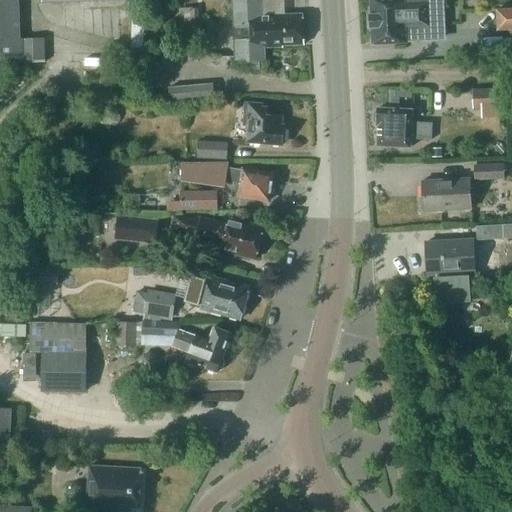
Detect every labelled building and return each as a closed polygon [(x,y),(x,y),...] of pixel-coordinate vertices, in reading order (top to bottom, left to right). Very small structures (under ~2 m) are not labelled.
[(19,0),(0,0),(0,68),(22,68),(22,60),(45,59),(44,39),(21,40),(19,0)] [(231,0),(232,12),(263,10),(262,0),(231,0)] [(417,29),(418,26),(417,19),(427,19),(426,0),(370,0),(371,16),(369,16),(370,27),(372,27),(373,44),(406,43),(405,40),(408,40),(411,38),(413,37),(414,35),(416,33),(417,31),(417,29)] [(200,32),(199,8),(179,8),(180,32),(200,32)] [(511,8),(497,10),(498,30),(510,30),(510,42),(511,41),(511,8)] [(283,45),(287,45),(304,44),(303,14),(288,15),(263,16),(263,10),(232,12),(235,62),(247,62),(247,70),(260,70),(259,48),(283,47),(283,45)] [(215,98),(214,83),(169,87),(169,93),(158,94),(159,102),(170,101),(170,102),(215,98)] [(506,118),(506,108),(511,108),(510,90),(475,91),(475,109),(484,109),(484,119),(506,118)] [(389,91),(388,107),(399,108),(399,98),(395,98),(395,91),(389,91)] [(250,126),(250,140),(254,141),(255,144),(262,144),(264,142),(282,144),(282,141),(284,141),(286,130),(283,129),(283,126),(281,126),(281,117),(269,116),(269,110),(262,108),(262,104),(242,103),(241,107),(245,107),(244,125),(250,126)] [(379,123),(378,145),(411,146),(412,139),(431,139),(431,123),(412,122),(413,108),(399,108),(388,107),(379,107),(379,110),(375,111),(374,120),(379,123)] [(197,158),(225,159),(226,143),(198,142),(197,158)] [(445,149),(430,149),(430,158),(445,158),(445,149)] [(182,162),(183,178),(224,184),(224,181),(241,183),(239,196),(241,196),(243,198),(248,199),(251,198),(269,200),(270,197),(272,194),(273,189),(272,185),(273,174),(243,169),(243,170),(226,167),(227,162),(182,162)] [(474,164),(475,177),(502,175),(501,163),(474,164)] [(41,166),(41,174),(53,174),(53,166),(41,166)] [(469,176),(422,179),(424,209),(470,206),(469,176)] [(218,209),(218,190),(181,191),(181,201),(182,209),(218,209)] [(124,200),(124,208),(134,208),(134,200),(124,200)] [(182,213),(182,209),(181,201),(167,201),(167,213),(182,213)] [(160,219),(117,215),(114,240),(157,244),(160,219)] [(256,259),(260,242),(263,240),(264,235),(263,233),(264,227),(229,219),(228,224),(201,217),(175,217),(172,231),(223,244),(221,252),(233,255),(236,254),(256,259)] [(28,221),(26,225),(28,228),(31,230),(35,229),(37,225),(35,221),(32,219),(28,221)] [(511,223),(476,225),(477,239),(511,237),(511,223)] [(474,272),(473,239),(425,242),(427,274),(436,274),(437,292),(466,290),(465,272),(474,272)] [(41,267),(40,253),(28,254),(29,268),(41,267)] [(193,276),(186,301),(203,306),(202,308),(240,319),(249,288),(210,277),(209,281),(193,276)] [(173,318),(177,298),(149,294),(146,314),(173,318)] [(143,336),(177,337),(173,346),(190,352),(186,361),(217,372),(218,371),(221,370),(224,362),(222,359),(223,356),(221,355),(231,333),(215,328),(210,341),(180,331),(180,321),(144,320),(143,336)] [(136,347),(138,323),(119,322),(118,346),(136,347)] [(86,391),(87,325),(32,324),(31,352),(43,352),(42,390),(86,391)] [(143,354),(139,360),(140,368),(147,372),(154,371),(159,364),(157,356),(151,352),(143,354)] [(12,408),(0,407),(0,448),(11,449),(12,408)] [(140,507),(142,469),(90,465),(87,509),(120,511),(121,505),(140,507)]
